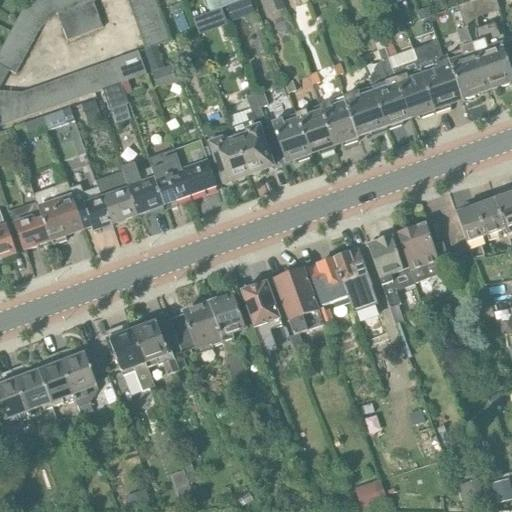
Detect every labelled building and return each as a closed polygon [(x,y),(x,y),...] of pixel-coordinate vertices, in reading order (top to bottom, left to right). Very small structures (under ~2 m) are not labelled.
[(28,0),(19,19),(41,30),(49,23),(29,0),(28,0)] [(29,0),(49,23),(58,16),(51,0),(29,0)] [(51,0),(58,16),(63,30),(86,21),(98,17),(92,0),(51,0)] [(154,0),(138,0),(129,3),(133,15),(157,7),(154,0)] [(205,0),(211,13),(223,8),(220,0),(205,0)] [(220,0),(223,8),(245,0),(220,0)] [(265,0),(270,13),(284,8),(281,0),(265,0)] [(476,57),(489,92),(511,83),(511,74),(503,48),(506,47),(503,37),(501,38),(496,24),(479,29),(477,25),(477,18),(499,11),(495,0),(481,0),(471,4),(459,8),(466,30),(476,57)] [(157,7),(133,15),(137,27),(161,19),(157,7)] [(431,7),(417,12),(421,22),(434,17),(431,7)] [(230,25),(223,9),(195,19),(201,36),(230,25)] [(102,29),(98,17),(86,21),(63,30),(68,42),(102,29)] [(13,30),(34,42),(40,30),(41,30),(19,19),(13,30)] [(161,19),(137,27),(142,39),(166,31),(161,19)] [(7,41),(28,53),(34,42),(13,30),(7,41)] [(462,45),(460,46),(462,52),(447,57),(463,101),(489,92),(476,57),(466,30),(458,33),(462,45)] [(166,31),(142,39),(146,50),(170,42),(166,31)] [(1,53),(22,65),(28,53),(7,41),(1,53)] [(390,42),(384,44),(389,58),(396,55),(392,43),(390,44),(390,42)] [(450,105),(458,103),(463,101),(447,57),(443,59),(437,43),(413,52),(417,63),(422,77),(436,115),(452,110),(450,105)] [(380,62),(380,63),(389,59),(385,49),(378,52),(382,61),(380,62)] [(22,65),(1,53),(0,54),(0,67),(16,76),(22,65)] [(126,58),(134,80),(146,76),(138,53),(126,58)] [(134,80),(126,58),(115,62),(122,84),(134,80)] [(396,80),(393,71),(389,59),(380,63),(388,83),(396,80)] [(103,66),(111,89),(122,84),(115,62),(103,66)] [(422,77),(417,63),(393,71),(396,80),(410,120),(419,117),(420,121),(436,115),(422,77)] [(167,87),(180,82),(174,65),(152,73),(157,88),(166,85),(167,87)] [(337,76),(344,74),(341,65),(334,66),(337,76)] [(99,93),(103,91),(111,89),(103,66),(91,70),(99,93)] [(79,74),(87,97),(99,93),(91,70),(79,74)] [(313,86),(321,83),(317,73),(309,76),(313,86)] [(68,78),(76,101),(87,97),(79,74),(68,78)] [(56,82),(64,105),(76,101),(68,78),(56,82)] [(410,120),(396,80),(388,83),(372,88),(388,132),(404,127),(402,122),(410,120)] [(44,86),(52,109),(64,105),(56,82),(44,86)] [(289,94),(296,92),(293,82),(286,84),(289,94)] [(122,84),(111,89),(103,91),(109,110),(129,103),(122,84)] [(33,90),(41,113),(52,109),(44,86),(33,90)] [(388,132),(372,88),(344,98),(359,138),(371,134),(372,138),(388,132)] [(22,94),(30,117),(41,113),(33,90),(22,94)] [(0,126),(1,128),(9,125),(11,94),(0,93),(0,126)] [(263,93),(256,95),(261,109),(269,105),(263,93)] [(11,94),(9,125),(30,117),(22,94),(11,94)] [(268,130),(261,109),(256,95),(255,96),(254,94),(246,98),(252,114),(247,116),(249,122),(233,127),(236,136),(250,177),(274,169),(261,132),(268,130)] [(359,138),(344,98),(320,107),(334,146),(342,144),(343,148),(360,142),(359,138)] [(88,122),(101,117),(95,101),(82,106),(88,122)] [(334,146),(320,107),(296,115),(311,155),(318,152),(320,156),(336,151),(334,146)] [(63,111),(44,118),(49,131),(68,125),(63,111)] [(311,155),(296,115),(272,123),(287,163),(295,161),(296,165),(312,159),(311,155)] [(49,131),(44,118),(24,125),(29,138),(49,131)] [(250,177),(236,136),(234,137),(231,129),(212,136),(209,127),(201,130),(204,139),(208,138),(225,186),(250,177)] [(176,151),(180,161),(193,197),(217,189),(216,184),(220,183),(208,150),(206,151),(203,142),(176,151)] [(193,197),(180,161),(178,161),(174,151),(149,160),(151,169),(165,207),(193,197)] [(165,207),(151,169),(138,173),(135,165),(121,169),(123,173),(137,217),(165,207)] [(137,217),(123,173),(96,182),(98,188),(111,226),(137,217)] [(84,231),(69,189),(67,183),(34,195),(37,203),(50,243),(51,242),(53,248),(66,243),(65,238),(84,231)] [(111,226),(98,188),(83,193),(81,186),(69,189),(84,231),(91,228),(93,233),(111,226)] [(511,235),(511,196),(495,202),(506,231),(508,236),(511,235)] [(506,231),(495,202),(475,209),(486,238),(506,231)] [(50,243),(37,203),(10,213),(14,226),(23,252),(50,243)] [(486,238),(475,209),(457,216),(473,259),(485,257),(479,241),(486,238)] [(0,262),(15,257),(0,211),(0,262)] [(399,237),(410,270),(416,285),(418,284),(422,295),(430,291),(426,281),(443,274),(438,259),(433,247),(426,227),(399,237)] [(416,285),(410,270),(404,272),(392,240),(368,248),(391,309),(402,305),(397,292),(416,285)] [(433,247),(438,259),(448,255),(444,243),(433,247)] [(359,251),(334,260),(348,299),(345,300),(351,317),(379,307),(359,251)] [(348,299),(334,260),(309,269),(323,308),(345,300),(348,299)] [(297,358),(306,354),(299,335),(308,331),(325,326),(322,319),(305,271),(275,282),(294,336),(290,338),(297,358)] [(280,367),(274,351),(277,351),(268,325),(280,320),(267,284),(242,294),(264,355),(265,355),(270,371),(280,367)] [(484,294),(472,299),(481,323),(494,318),(492,314),(484,294)] [(234,297),(208,306),(223,344),(228,358),(224,359),(236,392),(251,386),(232,334),(245,329),(234,297)] [(223,344),(208,306),(184,314),(184,316),(170,321),(182,355),(211,345),(213,348),(223,344)] [(320,313),(324,325),(333,322),(328,310),(320,313)] [(168,346),(165,347),(155,318),(131,326),(148,371),(163,365),(168,377),(178,373),(168,346)] [(136,375),(143,393),(155,388),(148,371),(131,326),(108,334),(124,377),(134,374),(135,373),(136,375)] [(68,349),(57,353),(76,401),(89,397),(88,394),(97,391),(85,357),(72,361),(68,349)] [(76,401),(57,353),(48,357),(52,368),(39,373),(52,407),(64,403),(65,405),(76,401)] [(52,407),(39,373),(26,378),(22,366),(13,370),(30,418),(41,414),(40,412),(52,407)] [(30,418),(13,370),(2,374),(6,385),(0,387),(0,407),(6,424),(17,420),(18,423),(30,418)] [(493,408),(500,407),(499,399),(492,400),(493,408)] [(422,411),(409,414),(413,426),(425,422),(422,411)] [(182,462),(187,474),(194,472),(189,459),(182,462)] [(492,501),(484,475),(457,484),(466,510),(492,501)] [(511,489),(510,480),(494,484),(499,503),(511,499),(511,489)] [(362,511),(387,501),(379,481),(354,492),(362,511)] [(189,485),(176,489),(181,503),(194,499),(189,485)] [(143,504),(139,493),(125,498),(129,510),(143,504)] [(24,499),(28,511),(36,509),(40,508),(38,501),(30,498),(24,499)]
